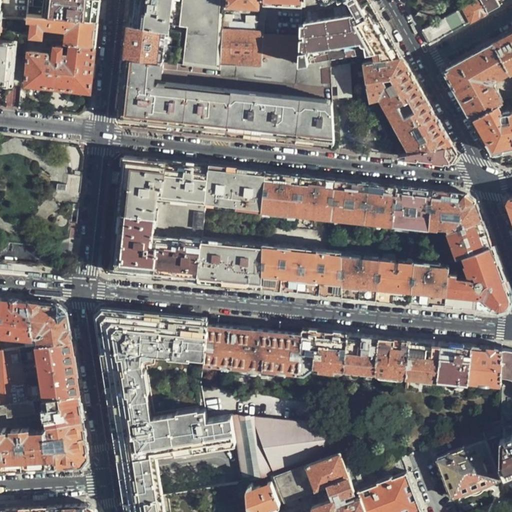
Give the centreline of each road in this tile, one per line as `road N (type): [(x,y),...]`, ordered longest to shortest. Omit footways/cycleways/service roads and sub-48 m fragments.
road 1 (residential): [(511,329),(83,289)]
road 2 (residential): [(101,136),(485,184)]
road 3 (tertiary): [(83,289),(108,481)]
road 4 (tertiary): [(101,136),(83,289)]
road 5 (tertiary): [(116,0),(101,136)]
road 6 (residential): [(485,184),(423,63)]
